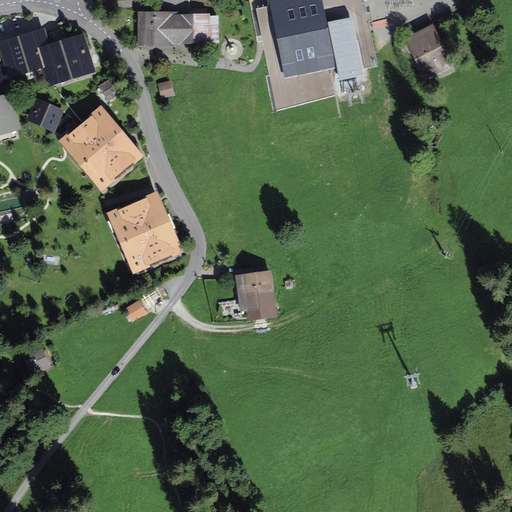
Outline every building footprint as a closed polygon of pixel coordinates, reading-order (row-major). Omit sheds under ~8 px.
[(320,0),(280,0),(274,1),(275,8),(259,11),(278,107),(338,95),(333,69),(334,69),(337,80),(364,74),(353,16),(324,22),(320,0)] [(139,41),(175,41),(176,15),(156,14),(156,18),(154,17),(154,19),(139,19),(139,41)] [(180,34),(180,41),(218,40),(218,16),(177,17),(177,34),(180,34)] [(430,31),(410,41),(428,75),(447,65),(443,56),(447,54),(438,38),(435,40),(430,31)] [(5,47),(12,72),(45,61),(51,81),(90,69),(81,40),(46,51),(41,36),(5,47)] [(107,98),(116,92),(109,82),(101,87),(107,98)] [(159,85),(162,97),(173,95),(170,82),(159,85)] [(0,130),(15,126),(7,100),(0,102),(0,130)] [(136,156),(100,114),(67,142),(102,184),(136,156)] [(136,267),(176,250),(154,199),(114,217),(136,267)] [(247,307),(249,319),(273,315),(269,290),(272,290),(270,276),(237,280),(241,308),(247,307)] [(154,298),(143,301),(145,309),(156,306),(154,298)] [(126,315),(129,322),(144,313),(138,303),(127,310),(129,313),(126,315)] [(32,371),(47,364),(42,352),(26,359),(32,371)]
